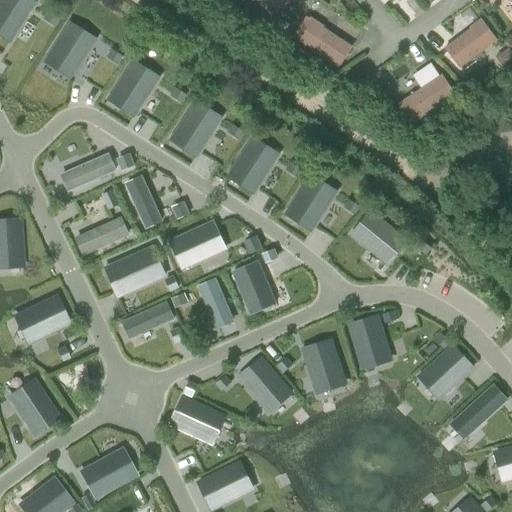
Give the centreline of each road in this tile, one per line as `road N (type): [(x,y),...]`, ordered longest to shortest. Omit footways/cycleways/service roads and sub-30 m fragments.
road 1 (track): [(309,102),(362,135),(511,265)]
road 2 (track): [(146,0),(309,102)]
